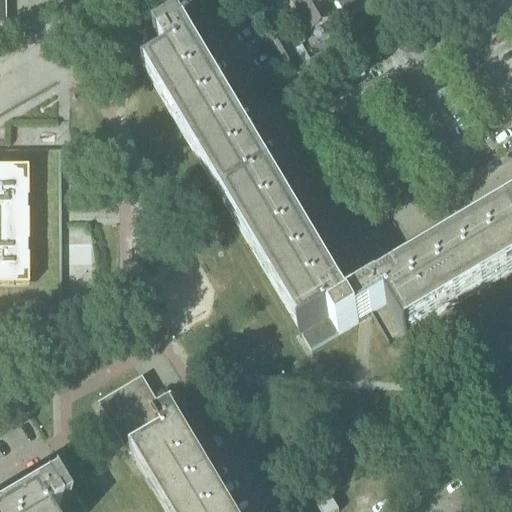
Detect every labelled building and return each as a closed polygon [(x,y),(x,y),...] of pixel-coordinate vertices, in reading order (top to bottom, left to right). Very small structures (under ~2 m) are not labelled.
[(224,0),(231,11),(249,0),(224,0)] [(320,0),(290,0),(311,34),(333,21),(320,0)] [(337,1),(343,12),(357,3),(354,0),(335,0),(336,1),(337,1)] [(257,4),(234,18),(240,28),(240,29),(249,23),(254,21),(268,44),(281,36),(276,28),(273,31),(263,15),(257,4)] [(151,75),(300,326),(304,333),(300,335),(299,336),(299,337),(300,337),(301,336),(311,352),(338,336),(358,324),(361,322),(371,316),(371,317),(388,346),(389,345),(388,344),(388,343),(402,335),(405,340),(406,340),(407,339),(406,338),(403,333),(511,268),(511,215),(380,294),(377,289),(349,306),(343,309),(326,280),(300,236),(189,51),(194,47),(195,47),(182,25),(181,25),(155,40),(155,41),(142,49),(141,50),(148,61),(153,71),(143,76),(144,77),(144,78),(145,78),(146,78),(151,75)] [(315,68),(304,75),(283,39),(269,47),(289,82),(300,99),(301,100),(325,86),(324,85),(315,68)] [(311,62),(315,68),(324,85),(338,77),(325,53),(311,62)] [(0,311),(58,311),(57,157),(0,157),(0,311)] [(221,511),(169,423),(175,420),(174,419),(167,423),(142,381),(99,407),(130,460),(131,460),(133,463),(132,463),(133,465),(139,461),(169,511),(221,511)] [(65,511),(64,510),(65,510),(49,483),(49,484),(42,488),(27,497),(31,502),(26,505),(14,511),(65,511)] [(338,511),(331,500),(317,508),(319,511),(338,511)]
